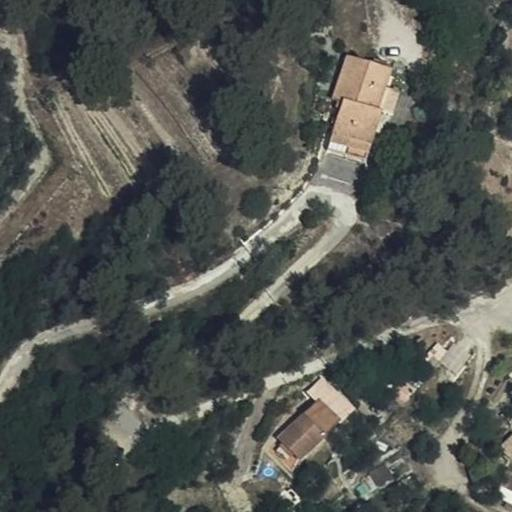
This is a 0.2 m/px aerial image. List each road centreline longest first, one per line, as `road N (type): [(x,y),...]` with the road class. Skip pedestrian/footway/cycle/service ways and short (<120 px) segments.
road 1 (track): [(511,291),(146,428),(127,400),(291,280),(340,233),(348,209),(334,195),(313,197)]
road 2 (unclassified): [(0,395),(41,340),(168,299),(239,260),(313,197)]
road 3 (track): [(492,302),(485,350),(448,454),(471,494),(508,511)]
